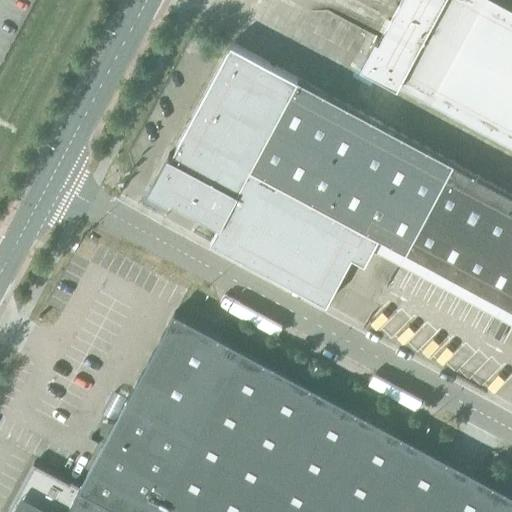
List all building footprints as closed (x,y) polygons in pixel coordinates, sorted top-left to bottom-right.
[(511,17),(479,0),(399,0),(394,11),(385,28),(379,38),(376,36),(364,59),(361,64),(398,84),(399,82),(403,75),(511,133),(511,17)] [(511,8),(497,0),(479,0),(511,17),(511,8)] [(170,199),(172,197),(188,166),(195,169),(203,173),(236,191),(233,197),(219,223),(216,228),(211,239),(219,243),(232,251),(327,301),(333,291),(353,254),(359,257),(365,261),(372,247),(379,235),(252,166),(299,78),(232,42),(221,62),(173,151),(171,154),(168,153),(150,188),(165,196),(170,199)] [(511,133),(403,75),(399,82),(511,142),(511,133)] [(511,192),(299,78),(252,166),(379,235),(384,238),(398,245),(411,252),(423,258),(435,265),(447,271),(460,278),(470,284),(508,304),(511,305),(511,192)] [(172,197),(219,223),(233,197),(236,191),(203,173),(195,169),(188,166),(172,197)] [(372,247),(511,322),(511,305),(508,304),(499,299),(485,291),(379,235),(372,247)] [(511,511),(511,491),(476,472),(463,465),(451,459),(447,457),(219,334),(175,310),(173,315),(167,325),(161,334),(156,345),(145,366),(116,421),(117,422),(112,432),(105,444),(103,443),(102,446),(97,454),(93,462),(88,471),(84,479),(81,485),(80,487),(79,486),(75,495),(62,488),(66,481),(68,482),(69,481),(67,480),(33,462),(6,511),(511,511)]
